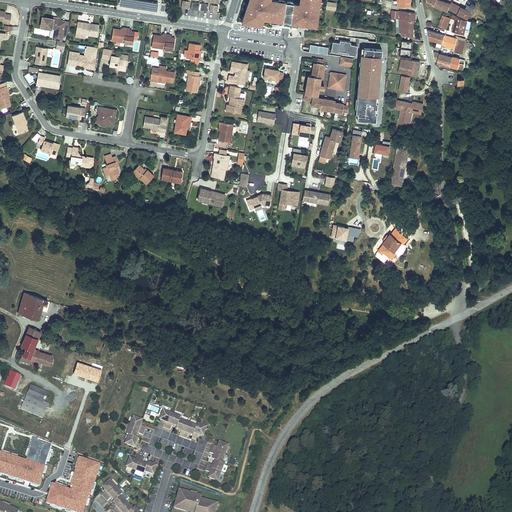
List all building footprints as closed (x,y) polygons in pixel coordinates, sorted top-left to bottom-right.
[(249,0),(248,4),(249,5),(248,8),(247,8),(244,16),(246,17),(245,19),(245,22),(260,24),(261,17),(264,18),(270,19),(282,21),(283,21),(286,2),(274,0),(272,0),(273,2),(269,1),(269,0),(249,0)] [(293,5),(290,22),(291,22),(298,23),(309,25),(310,25),(310,23),(316,24),(318,13),(319,1),(319,0),(302,0),(302,1),(300,0),(299,4),(299,6),(293,5)] [(452,4),(438,0),(436,0),(435,3),(437,4),(442,6),(441,8),(448,12),(449,10),(449,9),(452,4)] [(192,1),(191,8),(198,9),(199,2),(196,2),(192,1)] [(293,3),(286,2),(283,21),(290,22),(293,5),(293,3)] [(336,10),(337,3),(327,2),(326,8),(336,10)] [(465,8),(452,2),(452,4),(449,9),(468,18),(472,10),(473,11),(477,4),(472,2),(471,5),(469,4),(468,8),(466,7),(465,8)] [(201,3),(200,9),(208,11),(209,4),(204,3),(201,3)] [(210,4),(209,11),(217,12),(218,5),(214,5),(210,4)] [(0,7),(0,17),(3,18),(2,20),(10,21),(10,16),(3,15),(4,11),(5,9),(0,7)] [(412,21),(415,21),(415,12),(408,11),(405,11),(400,11),(400,19),(412,21)] [(456,19),(453,31),(464,34),(468,20),(457,15),(453,14),(452,18),(456,19)] [(445,15),(441,26),(447,28),(451,18),(445,15)] [(65,40),(67,30),(59,28),(59,24),(60,17),(56,17),(55,18),(49,17),(42,16),(41,26),(54,28),(52,39),(54,39),(65,41),(65,40)] [(412,21),(400,19),(399,19),(400,33),(406,33),(405,35),(413,36),(412,25),(412,21)] [(85,23),(85,21),(77,20),(75,35),(80,35),(81,32),(85,33),(97,35),(98,23),(92,22),(92,24),(85,23)] [(120,29),(118,29),(107,27),(105,39),(121,41),(130,42),(132,31),(129,30),(127,30),(127,29),(127,28),(120,27),(120,28),(120,29)] [(432,30),(428,29),(428,31),(430,39),(444,43),(445,36),(446,36),(445,35),(446,34),(438,32),(432,30)] [(162,35),(161,35),(150,33),(148,45),(164,48),(173,49),(175,37),(172,37),(170,36),(170,35),(170,34),(163,33),(162,34),(162,35)] [(446,36),(445,36),(444,43),(443,43),(443,44),(450,46),(452,37),(446,36)] [(333,40),(331,50),(356,54),(357,44),(350,43),(351,41),(340,39),(340,42),(333,40)] [(458,39),(455,52),(462,53),(465,41),(458,39)] [(400,40),(399,56),(411,57),(412,41),(400,40)] [(190,57),(190,61),(197,62),(198,58),(199,58),(200,51),(199,50),(200,48),(200,43),(189,41),(187,56),(190,57)] [(310,47),(303,45),(303,50),(327,54),(329,46),(310,43),(310,47)] [(36,53),(34,63),(45,65),(48,47),(36,45),(34,53),(36,53)] [(363,47),(363,53),(379,55),(378,61),(380,61),(381,48),(363,47)] [(95,56),(69,52),(67,63),(76,65),(77,64),(83,65),(86,65),(85,67),(93,68),(95,56)] [(376,79),(377,74),(379,74),(379,70),(377,70),(378,67),(379,67),(380,61),(378,61),(379,55),(363,53),(360,53),(359,59),(361,60),(360,64),(359,63),(358,73),(360,73),(359,79),(360,79),(360,86),(359,86),(358,92),(357,92),(355,112),(357,112),(356,118),(375,120),(375,112),(374,112),(374,107),(376,107),(376,101),(375,101),(375,95),(377,96),(378,79),(376,79)] [(453,57),(441,53),(439,61),(439,62),(451,65),(453,57)] [(111,55),(109,65),(117,66),(118,69),(119,70),(126,71),(129,55),(121,54),(120,56),(111,55)] [(353,59),(341,57),(340,63),(352,65),(352,63),(353,59)] [(461,59),(453,57),(451,65),(459,67),(464,69),(465,63),(460,62),(461,59)] [(308,86),(307,86),(306,93),(318,95),(320,87),(317,86),(317,85),(318,84),(320,84),(321,83),(322,77),(322,74),(324,74),(325,70),(325,66),(324,66),(324,63),(325,59),(317,58),(317,61),(316,64),(314,64),(313,68),(312,72),(315,72),(314,75),(312,75),(309,74),(308,81),(309,81),(309,84),(308,86)] [(405,60),(402,73),(417,76),(420,61),(406,59),(405,60)] [(249,63),(233,61),(231,70),(236,71),(235,75),(230,74),(229,80),(245,83),(246,80),(249,80),(251,70),(248,69),(249,63)] [(151,79),(158,80),(158,78),(166,80),(174,81),(175,71),(167,70),(160,69),(160,67),(153,66),(151,79)] [(267,66),(266,76),(279,78),(279,80),(281,81),(284,81),(285,71),(281,70),(281,68),(267,66)] [(196,91),(197,83),(198,78),(200,78),(200,74),(198,74),(199,70),(189,68),(188,72),(185,89),(196,91)] [(331,71),(330,80),(338,81),(336,88),(343,89),(346,74),(331,71)] [(42,77),(38,76),(36,85),(41,86),(41,82),(50,83),(50,85),(59,87),(60,76),(42,73),(42,77)] [(406,92),(409,77),(402,76),(399,90),(406,92)] [(338,81),(330,80),(328,87),(336,88),(338,81)] [(0,107),(0,108),(9,105),(7,97),(6,95),(8,94),(5,85),(4,82),(0,82),(0,107)] [(244,104),(246,93),(245,92),(240,92),(240,91),(237,91),(238,85),(231,84),(229,96),(231,96),(233,96),(231,104),(230,104),(228,103),(226,110),(240,113),(242,104),(244,104)] [(341,112),(347,113),(348,106),(342,105),(340,105),(340,103),(336,103),(334,102),(334,100),(330,99),(325,99),(324,100),(322,100),(319,99),(320,98),(305,95),(304,100),(313,102),(312,106),(321,108),(321,107),(324,108),(323,111),(327,111),(332,112),(332,111),(332,110),(335,110),(335,112),(341,113),(341,112)] [(410,123),(412,112),(417,113),(419,103),(414,102),(414,103),(413,103),(397,100),(395,108),(402,109),(399,121),(410,123)] [(81,111),(81,108),(68,106),(67,109),(66,116),(79,118),(79,121),(83,122),(85,111),(81,111)] [(98,118),(97,122),(106,124),(107,120),(110,118),(114,118),(115,109),(98,106),(98,111),(99,111),(98,115),(100,115),(99,117),(99,116),(98,118)] [(275,123),(277,113),(260,110),(258,120),(275,123)] [(25,119),(26,119),(23,111),(13,115),(20,133),(29,129),(26,123),(25,119)] [(185,132),(186,124),(188,114),(177,112),(174,130),(185,132)] [(143,125),(151,126),(158,128),(158,129),(165,131),(167,123),(160,122),(161,117),(145,115),(143,125)] [(234,123),(222,121),(220,129),(218,139),(230,141),(232,132),(234,123)] [(311,126),(312,124),(308,123),(307,125),(303,125),(303,126),(301,126),(302,124),(295,123),(293,133),(309,137),(310,133),(311,126)] [(333,149),(336,141),(340,142),(343,131),(334,129),(331,137),(328,136),(326,140),(321,156),(327,158),(330,148),(333,149)] [(349,157),(359,157),(360,135),(350,134),(349,157)] [(40,135),(37,142),(42,144),(41,149),(56,154),(59,144),(44,140),(45,137),(40,135)] [(383,156),(389,157),(390,144),(375,143),(374,152),(383,153),(383,156)] [(393,183),(403,184),(404,180),(404,175),(405,173),(406,165),(407,161),(409,147),(399,145),(393,183)] [(92,164),(93,156),(85,155),(83,156),(81,156),(80,154),(78,150),(78,147),(72,146),(72,147),(67,146),(66,155),(71,156),(71,157),(72,159),(70,160),(69,163),(74,164),(77,162),(81,162),(83,165),(89,166),(92,164)] [(305,165),(307,155),(302,154),(303,149),(295,148),(293,157),(292,164),(300,165),(300,164),(305,165)] [(214,164),(213,164),(211,175),(224,177),(226,168),(225,167),(226,159),(229,159),(230,154),(215,152),(214,157),(215,157),(214,162),(215,162),(214,164)] [(105,175),(109,173),(113,172),(114,174),(119,172),(115,162),(118,161),(116,155),(112,156),(107,158),(106,158),(107,163),(106,163),(107,166),(102,167),(105,175)] [(147,170),(145,168),(139,163),(133,170),(140,177),(141,176),(147,182),(154,174),(148,168),(148,169),(147,170)] [(173,171),(174,169),(163,167),(161,179),(172,181),(181,182),(183,171),(176,170),(176,172),(173,171)] [(246,186),(249,173),(241,172),(239,184),(246,186)] [(333,186),(335,178),(327,177),(326,184),(333,186)] [(201,186),(198,198),(203,199),(203,197),(208,198),(207,201),(221,205),(225,193),(212,190),(212,191),(206,189),(206,188),(201,186)] [(278,207),(284,208),(285,203),(285,201),(295,203),(297,192),(286,190),(281,189),(278,207)] [(328,205),(330,195),(319,193),(319,194),(317,194),(318,192),(304,190),(303,196),(309,197),(308,201),(328,205)] [(295,203),(285,201),(285,203),(296,205),(298,193),(297,192),(295,203)] [(269,205),(271,195),(262,194),(255,196),(254,198),(251,198),(246,200),(249,208),(261,204),(269,205)] [(385,243),(379,250),(383,254),(385,252),(393,258),(396,254),(397,253),(399,254),(400,253),(403,250),(404,249),(405,247),(406,244),(404,243),(408,238),(405,235),(410,229),(400,222),(392,233),(391,233),(384,242),(385,243)] [(346,226),(335,224),(332,236),(349,239),(350,234),(355,235),(357,227),(352,226),(351,227),(346,226)] [(25,293),(20,308),(18,312),(39,319),(43,304),(47,305),(48,300),(36,296),(25,293)] [(26,334),(37,339),(40,332),(29,327),(26,334)] [(26,334),(21,345),(26,348),(21,360),(29,363),(31,357),(50,364),(51,357),(33,348),(35,343),(37,339),(26,334)] [(10,371),(4,385),(15,389),(21,376),(10,371)] [(71,376),(68,384),(75,387),(78,379),(71,376)] [(27,395),(44,402),(48,392),(32,385),(28,395),(27,395)] [(38,415),(44,402),(27,395),(22,409),(38,415)] [(38,415),(44,418),(49,405),(44,402),(38,415)] [(164,410),(160,419),(165,421),(163,426),(171,429),(173,424),(177,425),(176,428),(181,430),(179,435),(187,438),(189,433),(193,435),(192,438),(196,439),(198,434),(203,436),(206,427),(197,424),(196,426),(180,419),(181,417),(164,410)] [(143,420),(134,417),(128,434),(130,435),(127,443),(141,449),(142,445),(137,443),(139,438),(136,437),(138,433),(144,435),(146,427),(141,425),(143,420)] [(0,473),(42,483),(51,446),(26,440),(23,457),(25,457),(22,468),(28,469),(28,471),(7,467),(10,455),(6,454),(7,448),(0,446),(0,473)] [(227,445),(219,442),(217,447),(211,445),(209,452),(214,454),(212,459),(215,460),(213,465),(207,463),(205,470),(210,472),(208,477),(217,480),(223,463),(221,462),(227,445)] [(131,458),(127,466),(145,473),(146,471),(154,474),(159,460),(155,459),(153,464),(148,462),(147,464),(143,463),(145,457),(138,454),(136,460),(131,458)] [(13,457),(11,465),(19,467),(22,460),(13,457)] [(110,480),(103,486),(107,490),(102,494),(108,500),(112,496),(116,500),(114,501),(117,505),(113,509),(115,511),(121,511),(123,511),(138,511),(134,507),(133,509),(121,495),(122,494),(110,480)] [(185,493),(179,491),(174,507),(181,509),(182,507),(186,508),(185,510),(194,511),(214,511),(216,506),(210,504),(211,501),(204,499),(203,501),(200,500),(201,495),(186,491),(185,493)] [(0,511),(18,511),(19,510),(16,509),(0,501),(0,511)]
